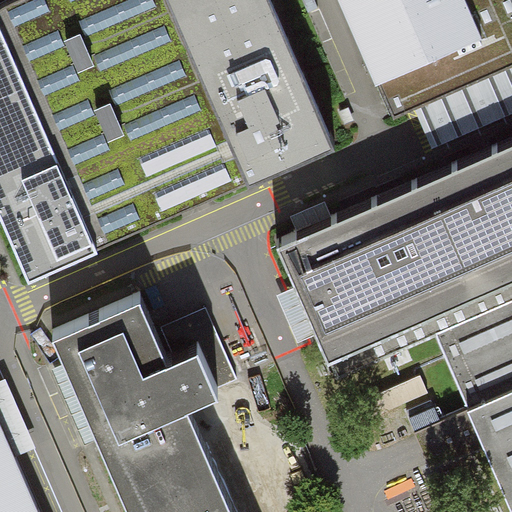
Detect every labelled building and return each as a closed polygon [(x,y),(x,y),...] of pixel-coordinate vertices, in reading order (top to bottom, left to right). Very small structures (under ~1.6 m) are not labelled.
[(2,0),(0,1),(0,211),(29,278),(335,145),(272,0),(2,0)] [(471,0),(342,0),(376,79),(485,32),(471,0)] [(511,0),(471,0),(485,32),(376,79),(393,116),(501,63),(511,58),(511,0)] [(511,140),(277,244),(327,354),(511,273),(511,140)] [(511,511),(511,273),(327,354),(336,375),(432,333),(466,410),(410,435),(426,471),(474,450),(501,511),(511,511)] [(248,511),(206,384),(235,374),(212,305),(162,321),(150,284),(56,315),(79,386),(73,388),(78,403),(104,395),(142,511),(248,511)] [(41,511),(0,417),(0,511),(41,511)]
